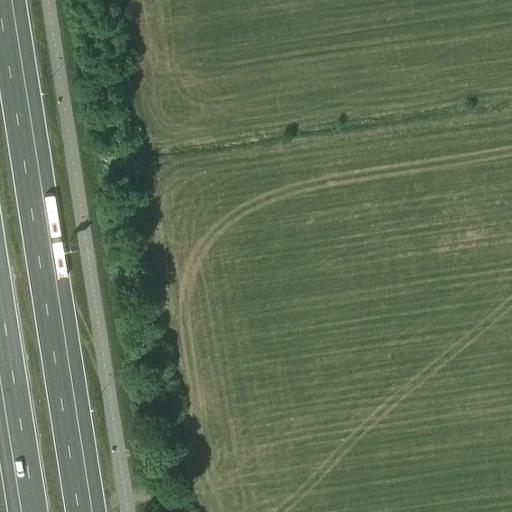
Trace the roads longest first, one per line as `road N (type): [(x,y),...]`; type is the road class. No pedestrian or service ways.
road 1 (primary): [(78,511),(0,0)]
road 2 (primary): [(0,306),(32,511)]
